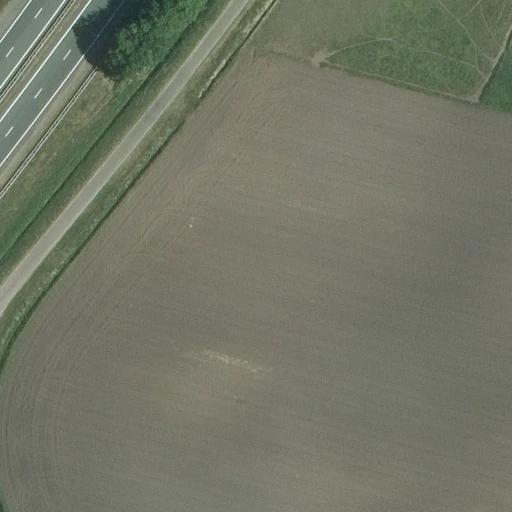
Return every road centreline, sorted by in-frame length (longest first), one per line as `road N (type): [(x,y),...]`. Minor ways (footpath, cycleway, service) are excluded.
road 1 (unclassified): [(0,303),(240,0)]
road 2 (trunk): [(0,142),(105,0)]
